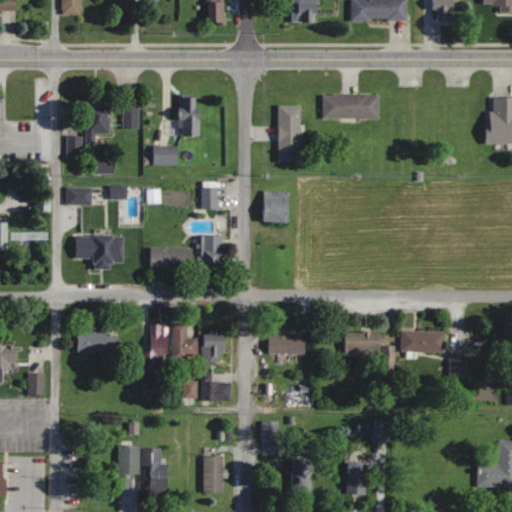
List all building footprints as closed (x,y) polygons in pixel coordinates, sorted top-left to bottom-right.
[(0,0),(0,9),(17,10),(17,0),(0,0)] [(62,0),(62,14),(83,14),(82,0),(62,0)] [(292,0),(292,21),(319,22),(319,0),(292,0)] [(351,0),(352,20),(407,20),(407,0),(351,0)] [(434,0),(432,22),(455,24),(457,0),(434,0)] [(511,0),(491,0),(492,7),(500,7),(500,14),(511,13),(511,0)] [(226,1),(210,1),(210,22),(226,22),(226,1)] [(380,118),(380,94),(324,94),(324,118),(380,118)] [(180,135),(201,135),(201,114),(198,114),(198,97),(180,97),(180,135)] [(511,97),(490,97),(490,143),(511,143),(511,97)] [(98,145),(98,135),(111,135),(111,104),(86,104),(86,145),(98,145)] [(279,161),(302,161),(302,105),(279,105),(279,161)] [(124,126),(138,126),(138,106),(128,106),(128,110),(124,110),(124,126)] [(179,165),(179,146),(155,146),(155,165),(179,165)] [(67,204),(92,204),(92,188),(67,188),(67,204)] [(218,209),(218,188),(204,188),(204,209),(218,209)] [(289,222),(289,191),(264,191),(264,222),(289,222)] [(0,252),(8,253),(8,223),(0,222),(0,252)] [(226,236),(203,234),(201,268),(224,269),(226,236)] [(94,258),(94,268),(114,268),(114,264),(124,264),(124,235),(77,235),(77,258),(94,258)] [(193,248),(152,248),(152,266),(193,266),(193,248)] [(152,351),(144,351),(144,368),(162,368),(162,358),(168,358),(168,323),(152,323),(152,351)] [(174,358),(198,358),(198,337),(187,337),(187,323),(174,323),(174,358)] [(445,330),(401,330),(401,351),(445,351),(445,330)] [(78,351),(118,351),(118,331),(78,331),(78,351)] [(382,356),(382,331),(344,331),(344,356),(382,356)] [(202,361),(225,361),(225,332),(202,332),(202,361)] [(305,334),(269,334),(269,353),(305,353),(305,334)] [(9,368),(17,368),(17,343),(0,343),(0,381),(9,382),(9,368)] [(467,375),(467,355),(450,355),(450,375),(467,375)] [(45,371),(29,371),(29,394),(45,394),(45,371)] [(201,401),(231,401),(231,382),(212,382),(212,373),(201,373),(201,401)] [(185,398),(196,398),(196,381),(185,381),(185,398)] [(278,442),(278,421),(262,421),(262,442),(278,442)] [(511,440),(498,440),(498,463),(478,463),(478,487),(511,487),(511,440)] [(118,489),(135,489),(135,475),(140,475),(140,445),(118,445),(118,489)] [(168,492),(168,465),(162,465),(162,447),(144,447),(144,466),(151,466),(151,492),(168,492)] [(224,456),(204,456),(204,492),(224,492),(224,456)] [(312,497),(312,461),(292,461),(292,497),(312,497)] [(366,472),(347,472),(347,493),(366,493),(366,472)]
